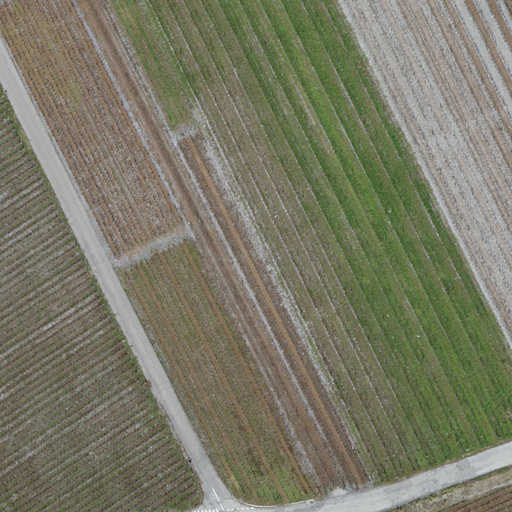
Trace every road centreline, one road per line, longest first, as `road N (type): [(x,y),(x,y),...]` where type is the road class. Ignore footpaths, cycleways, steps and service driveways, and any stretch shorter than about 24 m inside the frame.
road 1 (residential): [(224,511),(0,56)]
road 2 (residential): [(326,511),(511,452)]
